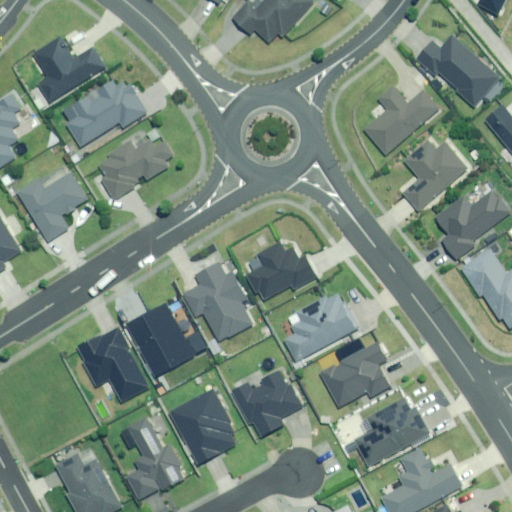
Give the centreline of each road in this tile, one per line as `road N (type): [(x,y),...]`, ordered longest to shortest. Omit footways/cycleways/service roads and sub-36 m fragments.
road 1 (tertiary): [(342,205),(487,400)]
road 2 (tertiary): [(0,334),(194,210)]
